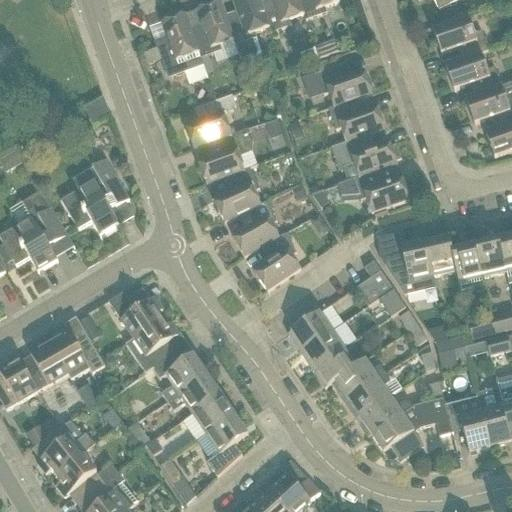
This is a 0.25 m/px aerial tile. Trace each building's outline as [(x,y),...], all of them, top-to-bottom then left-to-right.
[(270,36),(271,36),(258,0),(232,0),(239,20),(228,24),(221,4),(220,4),(243,68),(259,62),(261,56),(256,41),(257,41),(255,35),(268,30),(270,36)] [(306,23),(297,0),(271,0),(274,7),(263,11),(258,0),(271,36),(292,28),(290,22),(303,17),(305,23),(306,23)] [(325,9),(339,4),(337,0),(297,0),(306,23),(327,15),(325,9)] [(459,0),(417,0),(418,2),(421,0),(432,0),(439,12),(460,2),(459,0)] [(193,36),(186,17),(185,17),(203,68),(204,68),(201,60),(222,53),(220,48),(233,43),(242,68),(243,68),(220,4),(211,7),(209,2),(195,7),(204,32),(193,36)] [(185,17),(183,18),(181,12),(167,17),(169,23),(162,25),(169,45),(157,49),(166,76),(172,79),(203,68),(185,17)] [(481,34),(475,37),(468,19),(432,32),(441,57),(461,50),(465,61),(489,53),(481,34)] [(319,61),(338,54),(334,43),(315,50),(318,58),(319,61)] [(304,64),(318,58),(315,50),(301,55),(304,64)] [(481,56),(489,53),(465,61),(445,68),(454,93),(474,86),(477,97),(500,90),(499,88),(501,87),(494,70),(488,73),(481,56)] [(316,76),(303,81),(310,102),(323,98),(328,96),(333,110),(372,97),(364,73),(344,80),(340,68),(321,74),(316,76)] [(94,94),(100,92),(94,77),(89,79),(94,94)] [(511,102),(505,105),(500,90),(477,97),(465,102),(474,127),(494,120),(498,131),(485,135),(486,135),(498,131),(511,126),(511,102)] [(352,104),(372,97),(333,110),(328,112),(335,133),(340,131),(345,145),(331,150),(331,151),(385,132),(376,109),(356,116),(352,104)] [(233,113),(236,108),(233,98),(224,101),(201,109),(205,122),(185,129),(194,152),(231,138),(226,124),(231,122),(229,114),(233,113)] [(91,129),(110,118),(104,99),(84,110),(91,129)] [(511,154),(511,126),(498,131),(486,135),(494,160),(511,154)] [(248,156),(251,141),(248,132),(231,138),(194,152),(213,145),(218,156),(198,164),(206,187),(244,173),(239,159),(248,156)] [(365,139),(385,132),(331,151),(339,172),(342,170),(347,184),(337,188),(397,167),(396,163),(401,161),(396,147),(391,149),(389,144),(369,151),(365,139)] [(14,153),(0,161),(0,163),(6,173),(21,165),(14,153)] [(78,192),(61,202),(68,215),(78,232),(91,224),(100,239),(120,228),(111,213),(125,205),(130,202),(106,162),(89,172),(95,182),(78,192)] [(377,174),(397,167),(337,188),(343,204),(360,203),(366,201),(371,216),(410,202),(401,179),(381,186),(377,174)] [(260,191),(250,171),(244,173),(206,187),(207,187),(226,180),(233,194),(214,203),(224,225),(266,205),(266,204),(260,207),(254,194),(260,191)] [(301,189),(293,193),(297,202),(306,198),(301,189)] [(321,211),(329,206),(324,193),(319,195),(319,194),(312,197),(312,198),(321,211)] [(68,238),(58,221),(42,194),(23,204),(31,220),(0,238),(0,241),(4,247),(13,263),(16,269),(30,261),(38,275),(58,264),(49,248),(53,245),(54,247),(68,238)] [(272,227),(276,225),(266,205),(224,225),(225,225),(243,216),(250,228),(232,238),(244,260),(285,237),(284,237),(278,240),(272,227)] [(320,238),(328,232),(320,219),(311,224),(320,238)] [(298,256),(286,239),(285,237),(244,260),(263,250),(270,262),(253,273),(267,294),(301,272),(293,259),(298,256)] [(506,275),(511,274),(511,238),(498,241),(506,275)] [(475,247),(452,252),(449,240),(449,241),(461,293),(473,290),(473,293),(477,295),(485,294),(483,285),(482,285),(481,281),(483,281),(475,247)] [(461,293),(449,241),(425,246),(433,280),(456,275),(461,293)] [(483,281),(506,275),(498,241),(475,247),(483,281)] [(433,280),(425,246),(401,251),(403,260),(387,265),(384,268),(403,298),(435,291),(433,280)] [(0,253),(7,266),(13,263),(4,247),(0,249),(0,253)] [(381,274),(374,264),(365,271),(371,280),(381,274)] [(380,302),(393,293),(381,274),(371,280),(356,290),(368,308),(379,301),(380,302)] [(155,300),(148,305),(140,293),(122,306),(117,299),(108,304),(116,318),(118,317),(121,323),(120,323),(133,342),(162,322),(158,315),(163,312),(155,300)] [(406,310),(399,300),(393,293),(380,302),(392,320),(406,310)] [(408,335),(418,328),(408,314),(399,320),(408,335)] [(496,337),(511,332),(511,315),(492,320),(493,326),(496,337)] [(331,334),(319,316),(288,337),(301,355),(331,334)] [(496,337),(493,326),(492,320),(469,327),(473,345),(474,345),(473,343),(496,337)] [(457,321),(446,323),(449,334),(460,331),(457,321)] [(171,325),(166,328),(162,322),(133,342),(126,347),(146,377),(152,372),(171,359),(164,348),(180,337),(171,325)] [(452,341),(447,342),(448,343),(450,353),(452,353),(453,353),(464,350),(474,348),(473,345),(469,327),(467,327),(469,336),(452,341)] [(417,349),(427,342),(418,328),(408,335),(417,349)] [(91,345),(79,352),(66,331),(54,338),(57,343),(50,347),(68,377),(71,382),(89,371),(92,376),(105,369),(91,345)] [(313,373),(343,352),(331,334),(301,355),(313,373)] [(498,342),(485,345),(488,354),(489,359),(510,354),(506,340),(498,342)] [(436,345),(435,346),(438,357),(450,353),(448,343),(447,342),(436,345)] [(467,360),(488,354),(485,345),(474,348),(474,345),(473,345),(474,348),(464,350),(467,360)] [(50,347),(43,351),(41,346),(28,353),(41,375),(30,381),(20,365),(37,395),(68,377),(50,347)] [(455,363),(467,360),(464,350),(453,353),(455,363)] [(366,362),(355,369),(343,352),(313,373),(325,391),(367,363),(366,362)] [(425,374),(435,372),(432,356),(422,358),(425,374)] [(193,358),(180,367),(174,357),(171,359),(152,372),(160,383),(166,379),(172,389),(161,396),(168,405),(207,378),(193,358)] [(379,368),(373,372),(367,363),(325,391),(332,387),(344,404),(385,376),(379,368)] [(20,365),(13,369),(10,364),(0,369),(0,374),(10,393),(0,398),(0,402),(6,413),(37,395),(20,365)] [(383,389),(390,384),(385,376),(344,404),(356,422),(390,399),(383,389)] [(191,418),(221,398),(207,378),(168,405),(173,414),(184,407),(191,418)] [(433,404),(443,401),(439,385),(429,388),(433,404)] [(511,445),(497,389),(476,395),(477,401),(490,450),(511,445)] [(511,396),(500,400),(511,445),(511,444),(511,396)] [(205,438),(234,418),(221,398),(191,418),(205,438)] [(404,404),(397,409),(390,399),(356,422),(368,440),(413,410),(410,405),(404,404)] [(452,436),(447,417),(443,401),(433,404),(415,408),(413,410),(368,440),(371,438),(384,456),(384,455),(388,460),(396,462),(397,460),(400,464),(423,449),(414,435),(421,431),(436,427),(439,439),(452,436)] [(477,401),(445,409),(447,417),(452,436),(463,433),(469,456),(490,450),(477,401)] [(235,447),(248,438),(234,418),(205,438),(218,456),(207,464),(217,480),(242,458),(235,447)] [(86,437),(83,439),(70,423),(59,431),(48,440),(56,450),(37,466),(46,477),(51,473),(56,479),(83,457),(94,447),(86,437)] [(140,451),(150,444),(137,425),(128,432),(140,451)] [(41,429),(26,437),(34,451),(48,440),(41,429)] [(152,458),(162,452),(155,441),(146,448),(152,458)] [(111,467),(98,476),(83,457),(56,479),(60,485),(56,489),(65,500),(84,485),(93,495),(117,475),(111,467)] [(174,489),(184,482),(170,461),(160,469),(174,489)] [(118,488),(123,484),(117,475),(93,495),(101,506),(92,511),(128,511),(133,507),(118,488)] [(288,479),(268,496),(282,511),(316,511),(310,505),(320,496),(308,482),(298,491),(288,479)] [(282,511),(268,496),(250,511),(282,511)]
